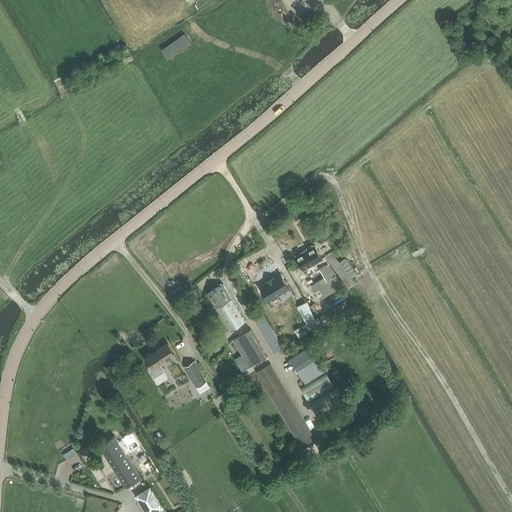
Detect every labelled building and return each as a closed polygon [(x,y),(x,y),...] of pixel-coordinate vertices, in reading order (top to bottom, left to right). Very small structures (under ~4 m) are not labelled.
[(308,249),(296,256),(304,269),(322,259),(314,245),(313,246),(312,244),(307,247),(308,249)] [(325,256),(328,261),(349,288),(355,283),(351,277),(357,273),(345,258),(340,262),(331,251),(325,256)] [(324,276),(326,280),(336,274),(329,263),(319,269),(324,276)] [(268,281),(260,286),(269,300),(289,288),(281,274),(273,278),(273,277),(267,281),(268,281)] [(336,274),(326,280),(324,276),(311,284),(321,300),(343,286),(336,274)] [(231,330),(245,321),(223,284),(208,293),(231,330)] [(307,323),(295,329),(299,336),(322,325),(320,320),(318,317),(316,319),(306,301),(298,306),(307,323)] [(254,318),(261,313),(256,305),(249,309),(254,318)] [(261,313),(254,318),(274,352),(282,348),(261,313)] [(250,367),(267,357),(250,329),(233,339),(250,367)] [(157,350),(146,357),(152,367),(148,369),(153,377),(164,371),(160,363),(164,361),(175,355),(168,343),(157,349),(157,350)] [(313,344),(290,359),(299,374),(305,383),(328,369),(313,344)] [(192,362),(184,367),(196,387),(200,393),(210,387),(207,381),(206,381),(204,378),(194,361),(192,362)] [(303,449),(317,440),(270,363),(256,371),(303,449)] [(164,371),(153,377),(157,384),(168,377),(164,371)] [(310,402),(336,386),(327,374),(302,389),(310,402)] [(318,417),(351,396),(343,383),(309,404),(318,417)] [(125,452),(138,444),(130,433),(122,438),(127,446),(123,449),(114,435),(99,445),(126,487),(141,477),(125,452)] [(146,511),(156,511),(165,507),(151,485),(136,495),(146,511)]
